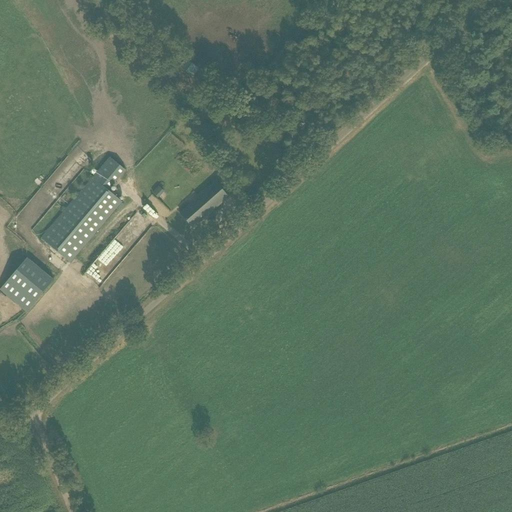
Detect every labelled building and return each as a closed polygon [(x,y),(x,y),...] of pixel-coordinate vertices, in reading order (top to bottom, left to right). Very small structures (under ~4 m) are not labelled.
[(195,76),(199,67),(190,63),(186,72),(195,76)] [(110,157),(41,239),(70,263),(122,202),(108,190),(126,170),(110,157)] [(228,197),(216,183),(180,214),(193,228),(228,197)] [(164,192),(159,187),(153,193),(158,198),(164,192)] [(27,312),(54,280),(27,258),(0,290),(27,312)] [(92,266),(84,275),(98,289),(107,279),(92,266)]
